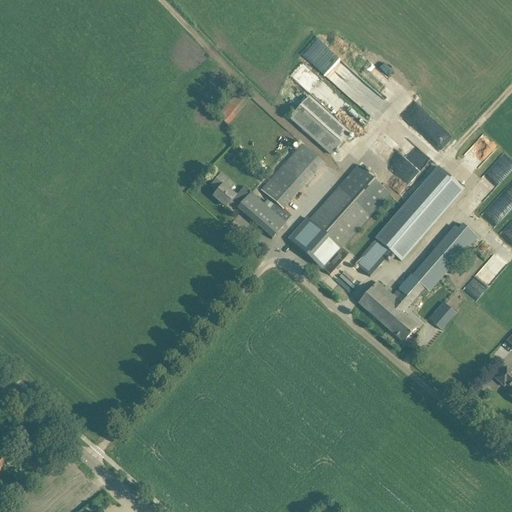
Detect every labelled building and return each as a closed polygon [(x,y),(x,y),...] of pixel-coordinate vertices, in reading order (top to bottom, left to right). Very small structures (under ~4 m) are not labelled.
[(343,72),(349,65),(318,38),(303,55),(327,76),(336,66),(343,72)] [(228,126),(252,99),(240,89),(216,116),(228,126)] [(331,157),(351,134),(310,97),(289,120),(331,157)] [(324,271),(343,250),(341,249),(390,195),(392,197),(439,145),(404,114),(357,165),(359,167),(310,220),(291,241),(324,271)] [(262,189),(284,210),(327,164),(304,144),(262,189)] [(401,262),(464,190),(439,168),(355,265),(370,278),(391,254),(401,262)] [(291,217),(276,203),(270,210),(243,188),(235,197),(230,192),(235,186),(222,174),(211,186),(218,192),(214,197),(226,208),(232,201),(239,208),(238,209),(273,239),(285,225),(284,224),(290,218),(291,217)] [(511,221),(499,235),(511,247),(511,221)] [(392,296),(377,283),(358,304),(404,343),(418,327),(402,314),(420,294),(425,298),(430,292),(411,276),(392,296)] [(442,331),(455,315),(444,306),(431,322),(442,331)] [(511,372),(507,367),(495,379),(504,387),(506,385),(511,390),(508,395),(511,399),(511,372)] [(0,472),(9,462),(0,455),(0,472)] [(20,466),(24,462),(16,455),(12,460),(20,466)]
